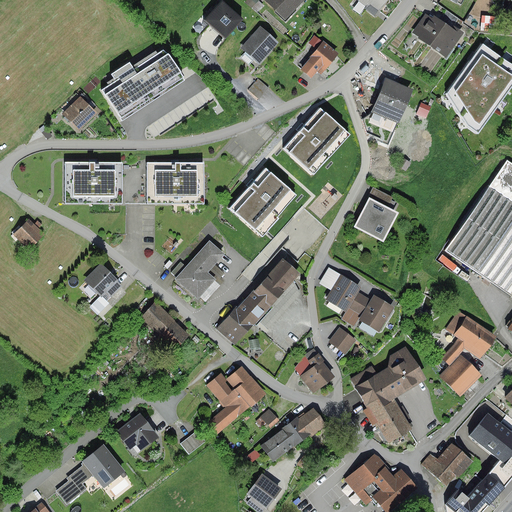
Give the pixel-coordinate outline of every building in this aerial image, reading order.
[(265,0),(287,20),(305,0),(265,0)] [(356,0),(374,14),(384,0),(356,0)] [(239,19),(223,5),(208,22),(224,36),(239,19)] [(446,30),(428,17),(412,38),(440,59),(459,33),(449,25),(446,30)] [(263,28),(242,50),(259,65),(280,43),(263,28)] [(340,57),(320,39),(305,56),(311,61),(302,71),(312,80),(321,71),(325,74),(340,57)] [(511,89),(511,64),(484,46),(447,94),(469,127),(480,135),(511,89)] [(180,73),(165,50),(135,70),(131,64),(114,75),(118,81),(105,90),(120,113),(180,73)] [(405,90),(378,78),(364,110),(391,121),(405,90)] [(255,80),(245,91),(255,101),(266,89),(255,80)] [(82,95),(64,114),(80,128),(97,110),(82,95)] [(421,103),(416,115),(426,119),(431,107),(421,103)] [(348,133),(322,109),(285,149),(312,173),(327,156),(348,133)] [(44,125),(39,129),(48,139),(52,136),(44,125)] [(402,158),(397,166),(406,171),(411,163),(402,158)] [(511,166),(502,160),(487,187),(441,251),(506,299),(511,291),(511,292),(511,166)] [(121,163),(65,163),(65,203),(121,203),(121,163)] [(203,164),(147,163),(147,203),(202,203),(203,164)] [(293,193),(267,170),(230,210),(257,233),(293,193)] [(400,214),(370,199),(355,227),(384,242),(400,214)] [(29,218),(13,234),(28,249),(44,234),(29,218)] [(209,242),(175,280),(198,300),(201,297),(215,281),(216,280),(208,273),(224,255),(209,242)] [(283,259),(217,329),(235,345),(272,306),(284,292),(283,291),(292,281),(299,274),(283,259)] [(181,262),(171,272),(176,276),(185,266),(181,262)] [(102,264),(86,280),(102,296),(107,292),(112,297),(123,285),(102,264)] [(366,287),(344,274),(329,301),(351,313),(354,307),(366,314),(363,318),(382,329),(395,307),(377,296),(374,301),(362,294),(366,287)] [(220,286),(215,281),(201,297),(205,302),(220,286)] [(260,322),(268,329),(301,294),(293,283),(292,281),(283,291),(284,292),(272,306),(273,307),(260,322)] [(100,297),(90,308),(98,315),(108,305),(100,297)] [(190,335),(156,301),(139,318),(156,335),(154,337),(171,354),(190,335)] [(511,311),(498,331),(511,340),(511,311)] [(493,337),(455,312),(444,334),(453,339),(436,359),(447,366),(454,356),(460,349),(475,360),(493,337)] [(356,340),(340,327),(328,342),(344,355),(356,340)] [(299,346),(301,348),(310,339),(308,336),(299,346)] [(374,364),(349,379),(367,408),(364,410),(372,425),(376,423),(398,409),(392,399),(424,379),(405,347),(390,356),(388,368),(380,373),(374,364)] [(314,349),(304,356),(307,361),(318,354),(314,349)] [(301,376),(300,377),(314,394),(335,377),(319,353),(318,354),(307,361),(312,368),(301,376)] [(100,355),(91,366),(99,373),(109,362),(100,355)] [(295,369),(301,376),(312,368),(307,361),(304,356),(295,369)] [(454,356),(447,366),(437,378),(455,398),(477,374),(454,356)] [(242,366),(227,378),(236,389),(250,407),(266,394),(242,366)] [(225,408),(207,423),(216,434),(250,407),(236,389),(233,391),(220,375),(207,385),(225,408)] [(511,383),(497,400),(511,412),(511,383)] [(298,417),(282,428),(283,429),(295,447),(310,437),(311,439),(328,427),(314,408),(299,418),(298,417)] [(411,430),(398,409),(376,423),(388,444),(411,430)] [(269,410),(257,421),(262,427),(266,424),(270,429),(279,420),(269,410)] [(140,415),(116,433),(129,450),(138,444),(141,449),(157,438),(140,415)] [(480,511),(511,474),(511,437),(488,418),(474,436),(500,457),(468,495),(460,488),(447,504),(448,511),(480,511)] [(295,447),(283,429),(261,445),(273,463),(295,447)] [(197,432),(181,444),(190,455),(206,442),(197,432)] [(436,458),(431,453),(421,464),(446,486),(456,475),(459,477),(473,461),(451,441),(436,458)] [(125,472),(103,445),(83,462),(83,463),(93,475),(105,489),(125,472)] [(256,449),(247,455),(252,462),(261,457),(256,449)] [(375,454),(345,480),(366,505),(374,498),(385,511),(389,511),(418,488),(402,469),(393,476),(375,454)] [(303,456),(297,465),(306,471),(312,461),(303,456)] [(82,484),(93,475),(83,463),(81,464),(82,466),(67,479),(69,481),(56,491),(67,505),(87,489),(82,484)] [(283,490),(262,475),(248,494),(251,497),(266,508),(268,510),(283,490)] [(262,511),(266,508),(251,497),(246,503),(257,511),(262,511)] [(49,511),(42,503),(35,509),(38,511),(49,511)]
